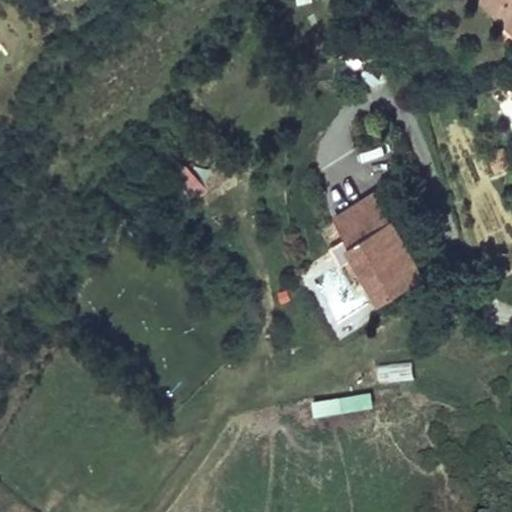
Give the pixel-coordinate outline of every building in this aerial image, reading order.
[(511,2),(498,3),(494,0),(484,0),(506,21),(511,15),(511,2)] [(511,0),(494,0),(498,3),(511,2),(511,15),(506,21),(511,27),(511,0)] [(184,134),(154,166),(172,183),(202,151),(184,134)] [(426,272),(380,190),(339,213),(384,295),(426,272)] [(313,416),(374,406),(371,390),(310,400),(313,416)]
